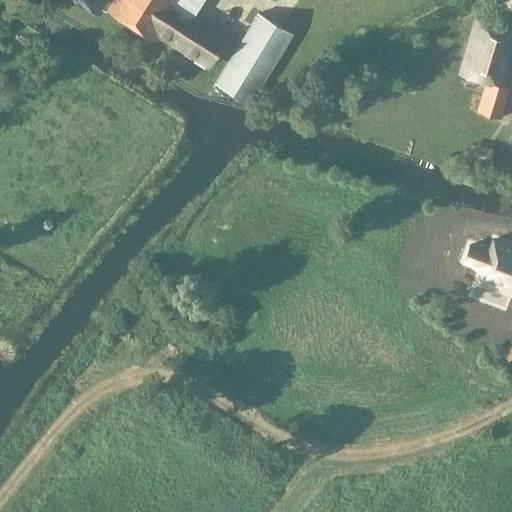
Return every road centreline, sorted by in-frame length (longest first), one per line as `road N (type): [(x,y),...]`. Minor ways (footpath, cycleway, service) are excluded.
road 1 (track): [(0,496),(95,388),(151,368),(184,375),(273,438),(325,452)]
road 2 (track): [(511,405),(412,446),(325,452)]
